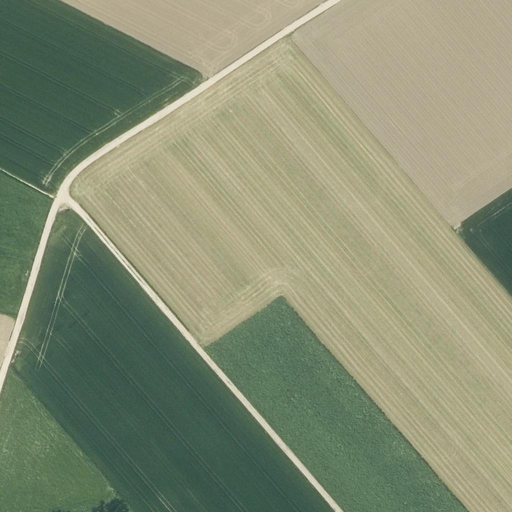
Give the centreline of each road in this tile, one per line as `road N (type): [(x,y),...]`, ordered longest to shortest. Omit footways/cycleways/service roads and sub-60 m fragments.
road 1 (track): [(61,191),(336,511)]
road 2 (track): [(61,191),(78,170),(333,0)]
road 3 (track): [(0,388),(61,191)]
